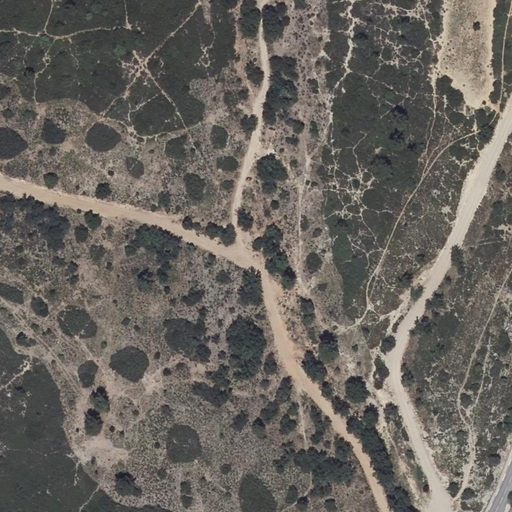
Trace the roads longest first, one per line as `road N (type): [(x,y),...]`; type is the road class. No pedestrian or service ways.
road 1 (track): [(264,0),(259,107),(237,193),(242,259),(265,280),(281,340),(348,429),(390,511)]
road 2 (track): [(441,511),(434,465),(404,404),(395,352),(511,105)]
road 3 (track): [(511,276),(460,401),(475,456),(460,501),(448,511)]
road 4 (track): [(0,181),(160,223),(242,259)]
